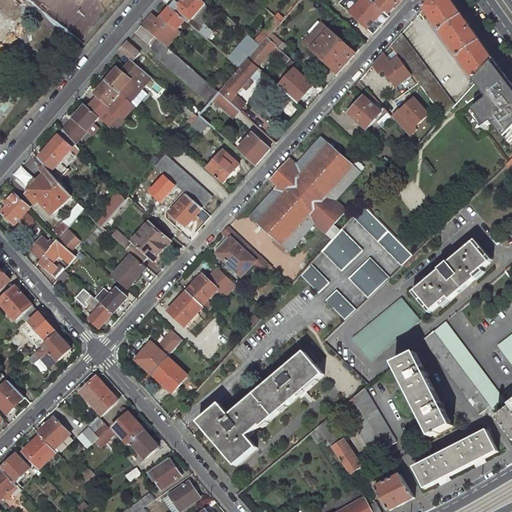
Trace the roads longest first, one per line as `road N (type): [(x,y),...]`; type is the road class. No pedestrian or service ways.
road 1 (residential): [(99,351),(417,0)]
road 2 (residential): [(0,169),(147,0)]
road 3 (residential): [(99,351),(235,511)]
road 4 (residential): [(99,351),(0,241)]
road 5 (residential): [(0,446),(99,351)]
